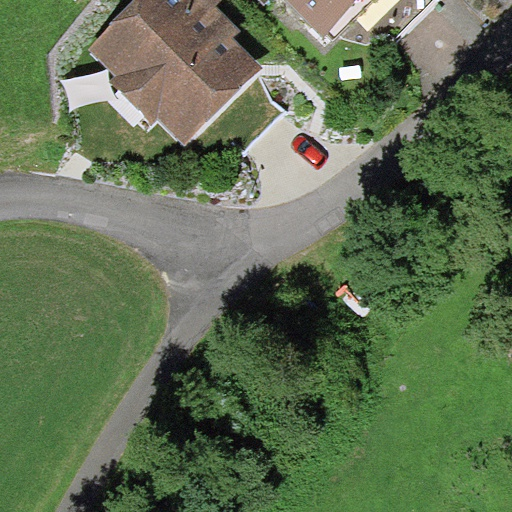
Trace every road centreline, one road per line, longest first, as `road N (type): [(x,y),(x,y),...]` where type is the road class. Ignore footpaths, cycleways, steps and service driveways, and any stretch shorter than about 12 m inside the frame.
road 1 (residential): [(231,245),(280,233),(344,196),(396,154),(511,28)]
road 2 (unclassified): [(78,511),(231,245)]
road 3 (residential): [(0,197),(39,196),(136,216),(231,245)]
